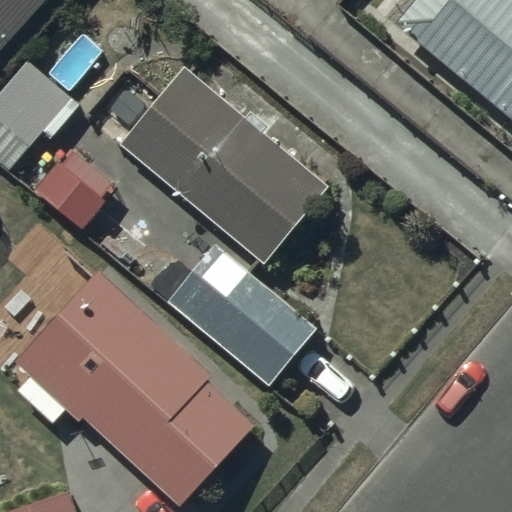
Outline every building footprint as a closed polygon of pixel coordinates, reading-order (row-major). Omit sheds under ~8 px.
[(0,0),(0,51),(46,0),(0,0)] [(511,0),(413,0),(396,21),(511,116),(511,0)] [(78,105),(30,63),(0,97),(0,160),(10,170),(44,130),(52,137),(78,105)] [(187,65),(122,142),(266,263),(330,187),(187,65)] [(217,244),(169,300),(270,385),(317,329),(217,244)] [(32,373),(18,389),(54,424),(69,408),(81,419),(86,414),(182,504),(254,427),(205,382),(213,374),(102,268),(17,359),(32,373)] [(77,511),(70,490),(3,511),(77,511)]
